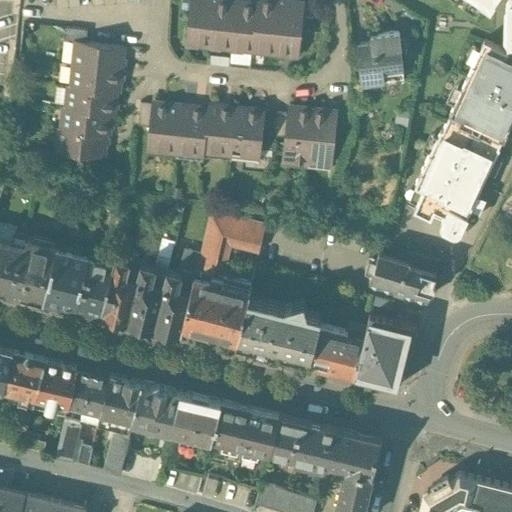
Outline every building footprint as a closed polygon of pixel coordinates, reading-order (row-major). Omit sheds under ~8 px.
[(213,0),(190,0),(187,34),(210,36),(213,0)] [(235,0),(213,0),(210,36),(232,38),(235,0)] [(235,0),(232,38),(254,41),(258,0),(235,0)] [(258,0),(254,41),(255,41),(255,37),(265,38),(265,42),(276,43),(280,0),(258,0)] [(280,0),(276,43),(277,43),(277,39),(287,40),(287,44),(299,46),(303,0),(280,0)] [(400,23),(380,25),(380,31),(359,33),(362,66),(384,64),(385,70),(405,68),(400,23)] [(124,36),(76,31),(74,54),(122,59),(124,36)] [(511,45),(506,43),(485,32),(450,105),(451,106),(443,122),(442,122),(415,178),(424,182),(414,202),(431,210),(435,202),(445,207),(442,213),(442,215),(442,216),(442,218),(443,219),(445,220),(453,224),(455,225),(458,224),(459,223),(460,222),(467,209),(511,114),(511,45)] [(122,59),(74,54),(72,75),(72,76),(117,81),(117,82),(120,82),(122,59)] [(117,81),(72,76),(72,75),(70,75),(67,97),(67,98),(112,103),(115,104),(117,82),(117,81)] [(153,93),(141,92),(139,115),(151,116),(153,93)] [(182,94),(167,92),(167,94),(153,93),(151,116),(148,138),(177,141),(182,94)] [(196,95),(182,94),(177,141),(205,144),(205,141),(205,140),(210,93),(209,93),(208,99),(196,97),(196,95)] [(224,94),(210,93),(205,140),(205,141),(232,143),(237,98),(236,97),(224,96),(224,94)] [(252,97),(237,96),(236,97),(237,98),(232,143),(260,146),(261,136),(264,109),(265,101),(252,99),(252,97)] [(301,99),(290,98),(284,151),(296,152),(296,146),(307,147),(306,153),(308,153),(314,97),(301,96),(301,99)] [(112,103),(67,98),(67,97),(65,97),(62,119),(107,124),(107,125),(110,125),(112,103)] [(326,99),(314,97),(308,153),(309,154),(310,147),(321,148),(324,145),(331,146),(330,156),(332,156),(338,103),(326,102),(326,99)] [(276,110),(264,109),(261,136),(273,138),(276,110)] [(107,124),(62,119),(60,118),(57,142),(105,147),(107,125),(107,124)] [(265,222),(211,209),(197,265),(196,265),(194,275),(212,280),(213,275),(222,277),(222,274),(230,244),(258,251),(265,222)] [(13,241),(0,237),(0,288),(13,292),(27,236),(15,233),(13,241)] [(57,245),(27,238),(27,237),(27,236),(13,292),(44,299),(57,246),(57,245)] [(438,256),(398,244),(396,251),(379,246),(369,279),(428,296),(437,265),(435,265),(438,256)] [(88,254),(57,246),(44,299),(75,307),(88,254)] [(114,260),(88,254),(75,307),(101,313),(115,256),(114,260)] [(141,262),(115,256),(101,313),(128,320),(141,262)] [(168,269),(141,262),(128,320),(154,326),(168,269)] [(194,275),(168,269),(154,326),(180,332),(194,275)] [(213,275),(212,280),(194,275),(180,332),(180,333),(183,324),(237,338),(248,296),(247,296),(251,281),(222,274),(222,277),(213,275)] [(321,314),(248,296),(252,282),(251,281),(247,296),(248,296),(237,338),(235,346),(309,364),(319,323),(321,314)] [(415,305),(393,299),(389,312),(411,318),(415,305)] [(384,321),(380,338),(364,334),(354,376),(398,387),(407,350),(404,349),(409,328),(385,322),(385,321),(384,321)] [(348,330),(319,323),(309,364),(354,376),(364,334),(362,340),(346,336),(348,330)] [(0,390),(3,391),(13,351),(0,347),(0,390)] [(45,359),(13,351),(3,391),(2,395),(14,398),(13,402),(33,407),(35,398),(36,398),(45,359)] [(77,367),(45,359),(36,398),(68,406),(68,405),(77,367)] [(109,374),(77,367),(68,405),(83,409),(81,418),(98,422),(109,374)] [(142,382),(109,374),(98,422),(114,426),(117,417),(132,421),(132,424),(142,382)] [(181,392),(142,382),(132,424),(171,434),(171,433),(181,392)] [(221,401),(181,392),(171,433),(194,439),(180,492),(197,497),(211,440),(221,401)] [(279,415),(221,401),(211,440),(269,454),(279,415)] [(337,429),(279,415),(269,454),(295,460),(294,465),(328,474),(330,464),(338,430),(337,430),(337,429)] [(80,424),(64,420),(55,456),(71,461),(80,424)] [(381,440),(339,430),(338,430),(330,464),(345,468),(372,476),(381,440)] [(194,439),(171,433),(171,434),(167,448),(177,451),(167,488),(180,492),(194,439)] [(129,437),(113,434),(104,470),(119,475),(129,437)] [(91,449),(81,446),(77,463),(87,466),(91,449)] [(363,511),(372,476),(345,468),(335,511),(363,511)] [(460,473),(456,475),(455,474),(450,478),(449,476),(431,486),(432,488),(427,491),(428,493),(424,495),(423,500),(422,499),(418,511),(511,511),(511,484),(464,473),(464,474),(460,473)] [(312,511),(315,500),(261,483),(255,505),(276,511),(312,511)] [(0,511),(19,511),(24,493),(0,486),(0,511)] [(85,511),(86,508),(24,493),(19,511),(85,511)]
